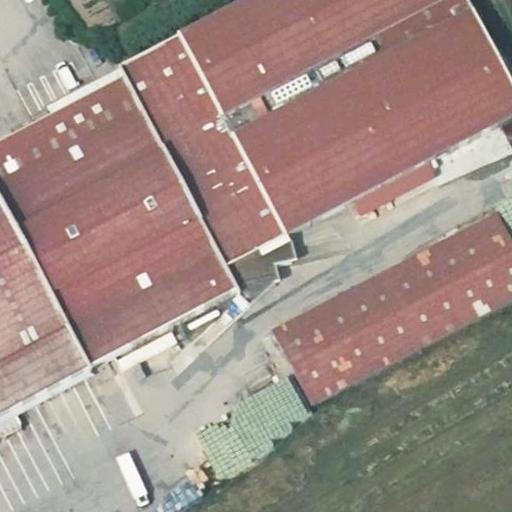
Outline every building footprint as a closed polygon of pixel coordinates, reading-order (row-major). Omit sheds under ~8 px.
[(511,120),(511,103),(458,0),(250,0),(118,68),(125,83),(139,112),(116,124),(0,184),(0,415),(239,287),(268,285),(269,263),(290,255),(280,235),(511,120)] [(116,124),(139,112),(125,83),(102,95),(116,124)] [(0,147),(0,184),(116,124),(102,95),(0,147)] [(412,253),(449,324),(511,290),(511,259),(487,213),(412,253)] [(314,305),(349,378),(449,324),(412,253),(314,305)] [(263,332),(300,404),(349,378),(314,305),(263,332)]
